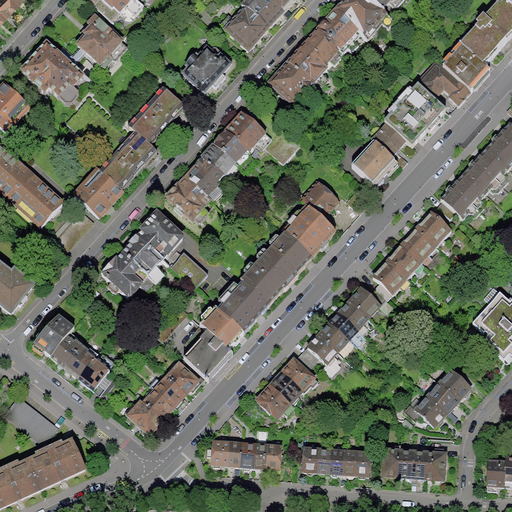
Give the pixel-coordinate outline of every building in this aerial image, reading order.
[(15,8),(6,0),(0,0),(0,17),(2,19),(4,16),(6,14),(8,16),(15,8)] [(86,0),(112,24),(126,9),(135,17),(143,9),(133,0),(86,0)] [(196,19),(205,8),(195,0),(190,0),(184,8),(196,19)] [(249,0),(242,8),(245,11),(268,32),(272,27),(283,15),(267,0),(249,0)] [(267,0),(283,15),(284,15),(289,9),(297,0),(267,0)] [(347,0),(344,4),(336,14),(361,36),(368,43),(383,27),(388,32),(394,25),(381,12),(367,0),(347,0)] [(367,0),(381,12),(388,4),(393,9),(396,9),(404,0),(367,0)] [(511,0),(499,0),(501,2),(511,11),(511,0)] [(502,49),(511,38),(511,11),(501,2),(460,47),(462,49),(484,69),(502,49)] [(255,46),(268,32),(245,11),(234,23),(228,17),(219,26),(226,32),(225,33),(248,53),(249,53),(255,46)] [(355,44),(361,36),(336,14),(325,25),(317,34),(342,57),(348,51),(352,54),(359,47),(355,44)] [(77,48),(80,49),(86,55),(100,68),(101,67),(104,70),(112,61),(115,64),(128,51),(121,45),(122,44),(95,20),(85,30),(80,35),(85,39),(77,48)] [(340,60),(342,57),(317,34),(312,40),(310,42),(308,42),(306,43),(304,44),(304,47),(304,49),(303,50),(324,69),(329,64),(334,68),(341,61),(340,60)] [(86,82),(69,67),(57,56),(47,46),(34,60),(22,73),(32,82),(31,83),(34,86),(34,89),(38,93),(42,93),(45,96),(49,91),(59,100),(59,99),(66,106),(71,106),(75,101),(78,98),(77,94),(76,93),(86,82)] [(156,64),(162,57),(149,46),(144,52),(156,64)] [(79,63),(86,55),(80,49),(72,57),(63,49),(57,56),(69,67),(72,64),(78,69),(81,65),(79,63)] [(225,79),(222,76),(230,67),(229,66),(232,64),(216,49),(213,50),(210,54),(207,51),(198,60),(194,60),(189,66),(189,70),(183,76),(197,89),(197,91),(202,95),(204,95),(212,87),(216,90),(218,87),(225,79)] [(475,90),(490,74),(484,69),(462,49),(443,69),(471,94),(475,90)] [(327,72),(324,69),(303,50),(293,61),(288,66),(312,88),(327,72)] [(437,63),(416,86),(418,88),(432,101),(443,90),(450,96),(449,97),(449,99),(459,108),(463,104),(465,102),(464,102),(471,94),(443,69),(437,63)] [(296,108),(297,107),(298,106),(299,105),(299,104),(299,103),(312,88),(288,66),(277,78),(270,86),(279,95),(285,101),(286,100),(289,103),(289,105),(290,106),(290,107),(292,108),(293,108),(294,108),(295,108),(296,108)] [(12,123),(27,107),(5,87),(0,92),(0,130),(5,135),(14,125),(12,123)] [(424,137),(445,113),(432,101),(418,88),(385,124),(389,128),(406,144),(413,149),(424,137)] [(123,148),(118,143),(111,150),(116,155),(100,173),(100,174),(122,194),(157,155),(151,149),(151,148),(185,110),(163,90),(128,129),(134,135),(123,148)] [(232,128),(225,135),(246,154),(249,156),(258,145),(283,167),(304,145),(256,102),(248,111),(254,117),(250,122),(243,116),(232,128)] [(103,159),(111,150),(118,143),(124,136),(87,103),(66,125),(103,159)] [(343,117),(338,123),(343,128),(349,122),(343,117)] [(511,127),(510,126),(500,137),(499,138),(495,137),(492,142),(493,145),(487,151),(509,171),(511,168),(511,127)] [(374,145),(396,164),(402,170),(408,164),(397,154),(398,152),(406,144),(389,128),(384,134),(381,132),(372,143),(374,145)] [(235,167),(246,154),(225,135),(220,140),(219,140),(216,143),(214,145),(215,147),(214,148),(235,167)] [(384,180),(387,176),(386,175),(396,164),(374,145),(352,169),(375,190),(376,189),(374,188),(381,181),(382,182),(384,180)] [(211,149),(207,153),(207,155),(205,157),(202,161),(223,180),(235,167),(214,148),(213,149),(211,149)] [(34,220),(32,221),(42,229),(51,218),(62,206),(42,188),(40,191),(33,185),(35,182),(25,172),(22,175),(16,169),(18,166),(0,150),(0,189),(1,191),(0,192),(18,208),(20,207),(34,220)] [(498,195),(508,184),(508,178),(505,176),(509,171),(487,151),(477,162),(476,163),(472,163),(469,167),(470,170),(464,177),(486,197),(490,192),(493,195),(498,195)] [(185,181),(210,204),(213,206),(223,195),(218,190),(218,189),(216,187),(223,180),(202,161),(201,162),(200,162),(198,162),(195,165),(195,168),(196,168),(188,177),(185,181)] [(86,190),(84,188),(75,198),(98,220),(106,211),(108,213),(113,208),(111,206),(111,205),(122,194),(100,174),(86,190)] [(482,201),(486,197),(464,177),(454,187),(453,189),(449,188),(446,192),(447,196),(441,202),(442,204),(455,215),(463,222),(467,218),(470,220),(475,220),(485,209),(485,203),(482,201)] [(185,216),(193,223),(194,221),(200,226),(209,216),(204,211),(210,204),(185,181),(175,190),(174,189),(169,194),(168,195),(169,197),(167,200),(175,207),(175,208),(176,209),(174,211),(181,218),(183,215),(184,216),(185,216)] [(318,184),(300,203),(309,211),(321,222),(326,216),(338,203),(318,184)] [(238,194),(233,199),(240,205),(244,200),(238,194)] [(360,216),(370,205),(359,195),(349,206),(360,216)] [(437,209),(450,221),(455,215),(442,204),(437,209)] [(268,210),(262,216),(275,227),(279,223),(272,217),(271,213),(268,210)] [(312,260),(319,252),(322,253),(325,250),(329,246),(327,243),(335,234),(321,222),(309,211),(305,216),(301,216),(290,229),(290,232),(286,237),(312,260)] [(93,225),(81,214),(51,247),(63,258),(93,225)] [(417,232),(436,249),(451,233),(432,215),(422,227),(417,232)] [(138,239),(163,262),(167,257),(182,240),(157,217),(142,233),(143,234),(141,236),(138,239)] [(426,255),(429,258),(436,249),(417,232),(407,243),(402,248),(419,263),(426,255)] [(241,282),(243,285),(268,308),(282,293),(286,292),(291,286),(298,279),(298,276),(312,260),(286,237),(284,235),(241,282)] [(158,271),(157,270),(163,263),(163,262),(138,239),(137,240),(136,239),(129,247),(130,247),(126,253),(122,256),(122,257),(156,287),(164,278),(158,272),(158,271)] [(391,260),(388,264),(405,279),(407,281),(415,273),(412,270),(419,263),(402,248),(391,260)] [(170,259),(167,257),(163,262),(163,263),(171,270),(182,257),(177,252),(170,259)] [(182,257),(171,270),(195,291),(208,277),(184,255),(182,257)] [(122,257),(117,262),(116,261),(115,262),(113,260),(103,271),(101,274),(103,276),(102,277),(107,281),(106,281),(108,283),(109,283),(111,285),(108,289),(116,296),(119,292),(129,301),(140,288),(148,295),(156,287),(122,257)] [(398,286),(405,279),(388,264),(376,277),(373,280),(380,286),(374,292),(385,303),(386,303),(392,297),(392,298),(401,289),(398,286)] [(15,274),(12,277),(0,268),(0,307),(11,316),(18,306),(20,308),(27,299),(25,297),(33,288),(15,274)] [(244,336),(244,335),(242,333),(247,327),(248,328),(249,329),(263,314),(261,312),(266,306),(268,308),(269,308),(268,308),(243,285),(218,313),(243,335),(244,336)] [(354,296),(355,298),(353,301),(349,304),(368,321),(385,303),(374,292),(369,298),(361,291),(360,292),(358,292),(354,296)] [(511,303),(511,302),(509,304),(500,296),(473,325),(484,335),(485,334),(489,337),(483,344),(504,363),(509,357),(511,358),(511,303)] [(368,321),(349,304),(347,307),(345,309),(343,309),(339,313),(339,315),(339,316),(358,333),(368,321)] [(163,344),(188,316),(176,306),(150,334),(163,344)] [(200,327),(208,334),(228,352),(233,346),(243,335),(218,313),(215,310),(200,327)] [(349,343),(357,350),(366,340),(358,333),(339,316),(332,323),(330,326),(349,343)] [(38,350),(51,359),(70,335),(74,330),(59,319),(47,332),(45,330),(36,340),(38,342),(34,346),(38,350)] [(323,330),(324,333),(321,335),(319,338),(338,355),(349,343),(330,326),(329,326),(327,326),(323,330)] [(134,340),(140,345),(149,333),(143,328),(134,340)] [(208,334),(184,361),(208,383),(218,372),(232,357),(228,352),(208,334)] [(78,341),(70,335),(51,359),(55,363),(65,370),(81,349),(76,345),(78,341)] [(316,340),(314,343),(312,342),(308,347),(309,349),(303,356),(314,366),(319,361),(326,367),(323,370),(331,378),(340,368),(338,366),(338,363),(334,359),(338,355),(319,338),(316,340)] [(81,349),(65,370),(69,374),(78,381),(98,357),(90,350),(87,354),(81,349)] [(302,394),(304,396),(311,388),(309,386),(314,380),(307,374),(314,366),(303,356),(296,363),(294,362),(291,365),(288,368),(284,368),(282,371),(283,374),(282,375),(302,394)] [(104,361),(98,357),(78,381),(83,385),(93,393),(109,372),(109,371),(114,365),(106,359),(104,361)] [(179,366),(167,380),(186,397),(188,394),(190,392),(193,394),(200,386),(179,366)] [(439,386),(458,403),(461,400),(463,398),(465,400),(471,393),(469,391),(470,390),(451,373),(439,386)] [(273,381),(271,384),(272,386),(270,388),(293,408),(300,400),(298,399),(302,394),(282,375),(279,378),(276,382),(273,381)] [(114,379),(100,398),(107,404),(121,386),(114,379)] [(183,400),(186,397),(167,380),(155,393),(176,412),(184,404),(181,402),(183,400)] [(458,403),(439,386),(427,399),(446,417),(450,413),(458,403)] [(270,389),(269,388),(268,389),(266,390),(264,392),(264,394),(263,395),(264,395),(260,399),(257,402),(262,406),(260,407),(260,410),(262,412),(265,412),(270,416),(271,415),(280,423),(282,421),(285,417),(287,418),(294,410),(293,408),(270,388),(270,389)] [(169,420),(176,412),(155,393),(143,406),(162,423),(165,420),(166,418),(169,420)] [(416,412),(410,407),(405,413),(416,424),(421,418),(434,430),(436,429),(437,430),(439,428),(443,424),(441,422),(446,417),(427,399),(416,412)] [(58,432),(18,400),(8,413),(47,444),(58,432)] [(139,428),(149,437),(162,423),(143,406),(141,404),(136,409),(134,406),(126,415),(139,428)] [(511,420),(508,417),(505,421),(503,423),(504,424),(511,431),(511,420)] [(511,431),(504,424),(501,427),(499,430),(511,440),(511,441),(511,440),(511,431)] [(496,433),(494,435),(506,446),(507,445),(511,440),(499,430),(496,433)] [(85,471),(73,443),(28,463),(41,491),(49,488),(85,471)] [(213,467),(213,469),(220,470),(220,468),(223,468),(228,468),(229,447),(229,445),(213,443),(213,451),(208,451),(207,459),(212,459),(211,467),(213,467)] [(255,449),(249,449),(249,446),(245,446),(242,446),(242,448),(241,469),(243,469),(244,472),(249,472),(251,470),(253,470),(255,449)] [(241,469),(242,448),(229,447),(228,468),(231,469),(241,469)] [(400,448),(392,447),(392,453),(386,452),(384,477),(388,478),(398,478),(400,453),(400,448)] [(281,458),(281,448),(274,448),(274,450),(268,450),(266,471),(270,471),(269,473),(271,473),(276,474),(276,472),(280,472),(280,462),(281,462),(281,458)] [(266,471),(268,450),(255,449),(253,470),(257,470),(266,471)] [(319,454),(311,453),(311,451),(304,450),(303,459),(302,464),(303,464),(302,474),(305,474),(306,474),(308,477),(312,477),(314,475),(317,475),(319,454)] [(434,481),(434,482),(440,482),(443,482),(445,457),(443,457),(443,451),(435,451),(435,456),(426,455),(425,480),(429,481),(434,481)] [(317,475),(318,475),(320,477),(321,477),(324,478),(325,476),(330,476),(331,455),(332,452),(325,452),(325,454),(319,454),(317,475)] [(331,455),(330,476),(331,476),(332,478),(334,478),(337,478),(338,477),(343,477),(344,453),(339,453),(338,455),(331,455)] [(355,478),(357,457),(351,456),(351,454),(344,453),(343,477),(347,477),(348,479),(350,479),(353,480),(354,478),(355,478)] [(411,485),(413,454),(404,454),(400,453),(398,478),(405,479),(405,485),(411,485)] [(426,455),(413,454),(411,485),(417,485),(417,480),(420,480),(425,480),(426,455)] [(364,455),(363,457),(357,457),(355,478),(357,478),(359,478),(359,480),(365,481),(366,479),(369,479),(370,469),(371,465),(370,465),(371,455),(364,455)] [(504,489),(506,461),(499,460),(498,464),(489,463),(487,488),(488,488),(487,493),(491,493),(497,493),(497,488),(504,489)] [(0,476),(0,509),(7,507),(41,491),(28,463),(0,476)]
